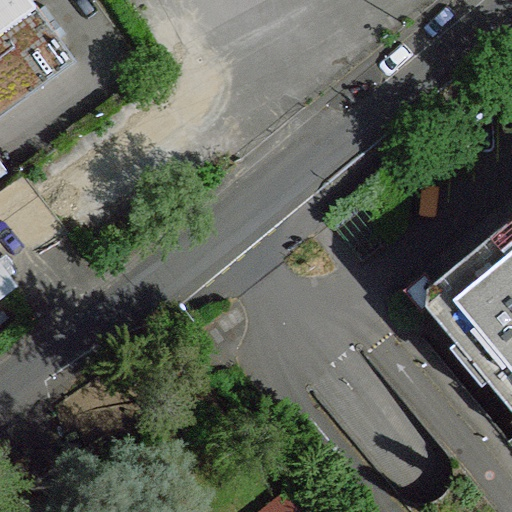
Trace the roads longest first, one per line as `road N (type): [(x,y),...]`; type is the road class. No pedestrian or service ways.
road 1 (residential): [(218,226),(502,0)]
road 2 (residential): [(0,394),(218,226)]
road 3 (residential): [(511,495),(349,303)]
road 4 (residential): [(290,313),(285,387),(388,511)]
road 5 (unknown): [(9,387),(55,470),(54,511)]
